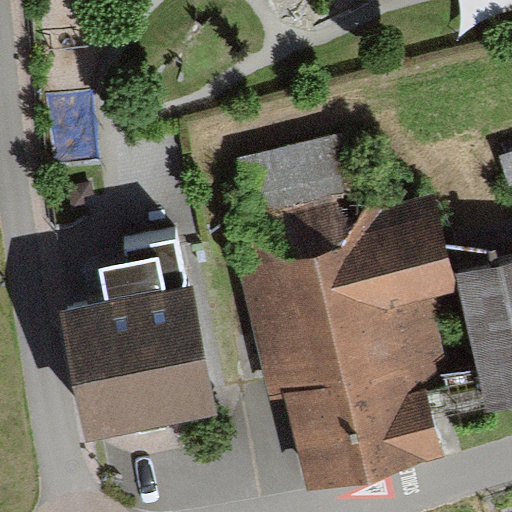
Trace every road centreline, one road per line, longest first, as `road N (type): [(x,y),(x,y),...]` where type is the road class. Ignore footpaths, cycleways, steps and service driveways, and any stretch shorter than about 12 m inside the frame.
road 1 (residential): [(72,511),(0,115)]
road 2 (residential): [(511,456),(341,511)]
